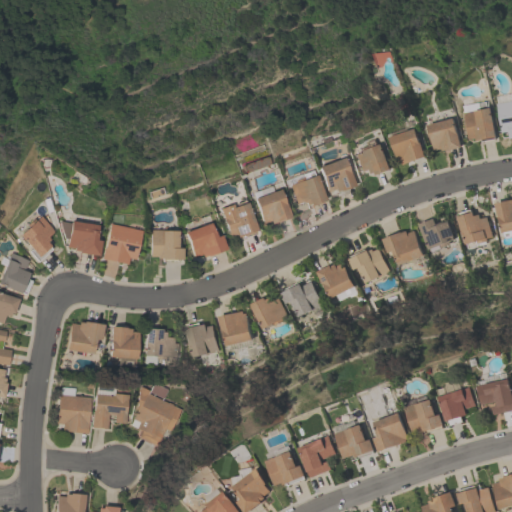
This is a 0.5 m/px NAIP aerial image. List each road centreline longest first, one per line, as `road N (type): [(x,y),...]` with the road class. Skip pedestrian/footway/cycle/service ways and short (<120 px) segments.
road 1 (residential): [(67,283),(145,295),(201,288),(378,205),(511,168)]
road 2 (residential): [(67,283),(47,311),(37,370),(29,511)]
road 3 (residential): [(306,511),(511,443)]
